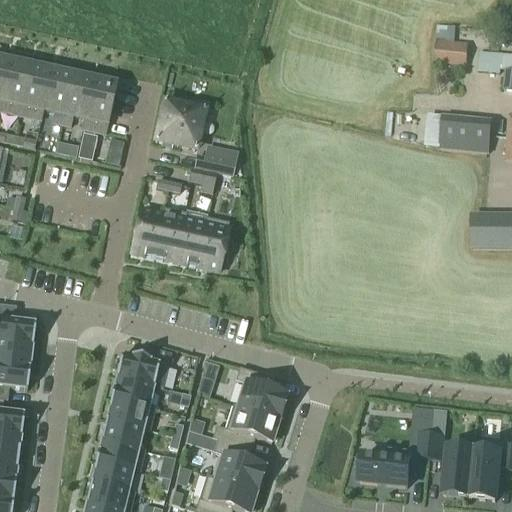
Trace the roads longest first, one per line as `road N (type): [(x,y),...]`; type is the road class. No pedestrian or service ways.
road 1 (residential): [(289,502),(323,378),(101,318)]
road 2 (residential): [(149,91),(101,318)]
road 3 (residential): [(70,310),(44,511)]
